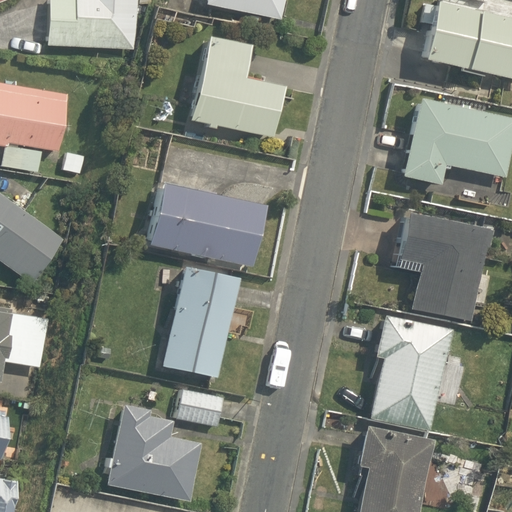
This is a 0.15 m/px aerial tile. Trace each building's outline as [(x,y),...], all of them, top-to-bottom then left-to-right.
[(42,0),(40,47),(131,51),(133,0),(42,0)] [(199,0),(199,8),(283,18),(285,0),(199,0)] [(412,57),(511,79),(511,18),(429,0),(423,0),(423,3),(419,2),(415,21),(418,22),(412,57)] [(237,80),(243,45),(201,37),(185,122),(271,138),(280,88),(237,80)] [(0,168),(35,173),(38,150),(54,153),(55,149),(62,93),(0,84),(0,168)] [(440,103),(408,96),(391,174),(434,183),(438,164),(501,178),(511,122),(511,117),(459,107),(460,104),(441,100),(440,103)] [(83,152),(59,150),(57,173),(81,175),(83,152)] [(154,184),(140,246),(248,272),(263,209),(154,184)] [(0,269),(23,287),(58,242),(0,197),(0,269)] [(484,227),(395,210),(385,256),(387,257),(386,265),(408,270),(401,307),(464,320),(477,245),(480,246),(484,227)] [(229,281),(176,270),(155,366),(207,378),(229,281)] [(0,362),(40,367),(46,318),(0,312),(0,362)] [(445,327),(373,313),(365,354),(373,356),(361,417),(424,430),(445,327)] [(177,387),(170,418),(115,406),(97,485),(184,505),(198,443),(201,428),(211,430),(218,396),(177,387)] [(6,455),(18,456),(22,413),(0,410),(0,511),(11,511),(15,478),(4,476),(6,455)] [(411,511),(426,438),(355,423),(347,464),(356,466),(346,511),(411,511)]
